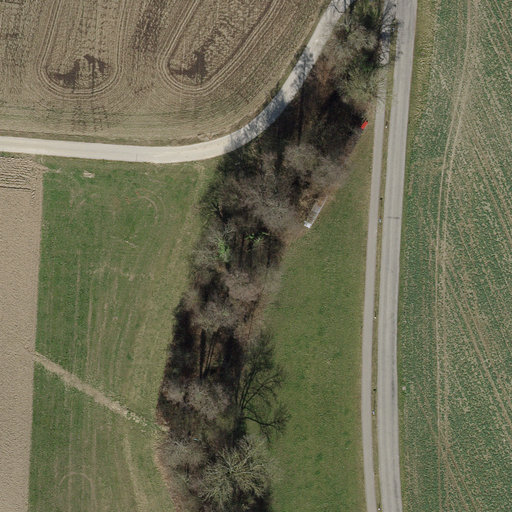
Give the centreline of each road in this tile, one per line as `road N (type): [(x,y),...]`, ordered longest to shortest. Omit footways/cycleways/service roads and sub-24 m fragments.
road 1 (unclassified): [(393,511),(392,252),(408,0)]
road 2 (track): [(0,141),(184,155),(243,137),(304,72),(349,0)]
